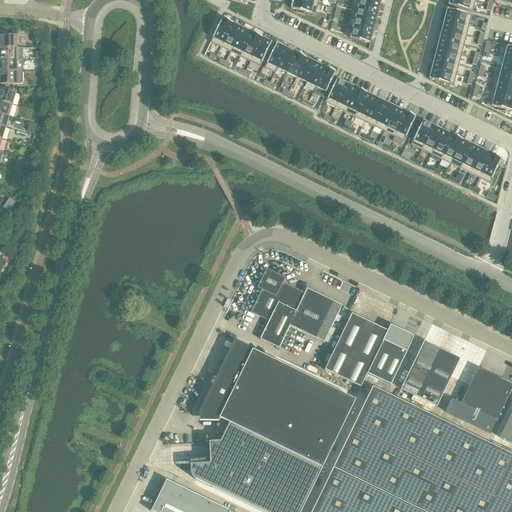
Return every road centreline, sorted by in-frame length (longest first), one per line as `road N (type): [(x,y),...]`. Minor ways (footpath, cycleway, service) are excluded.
road 1 (unclassified): [(117,511),(244,252),(265,235),(511,348)]
road 2 (unclassified): [(192,136),(485,273)]
road 3 (secondary): [(79,206),(30,381)]
road 4 (secondary): [(0,511),(30,381)]
road 5 (residential): [(266,0),(270,25),(366,72)]
road 6 (secondary): [(143,116),(150,21),(137,0)]
